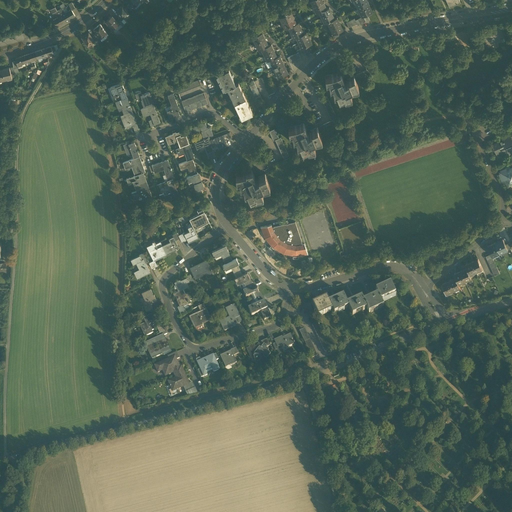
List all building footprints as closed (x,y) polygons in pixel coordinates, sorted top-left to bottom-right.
[(353,0),(358,9),(369,5),(366,0),(353,0)] [(326,8),(323,2),(314,6),(317,13),(319,12),(326,8)] [(372,13),(369,5),(358,9),(360,14),(361,13),(362,17),(363,17),(367,15),(372,13)] [(119,15),(122,18),(123,17),(125,15),(125,16),(129,13),(127,11),(124,8),(122,6),(116,11),(119,15)] [(59,16),(61,15),(58,10),(57,10),(55,7),(50,9),(52,13),(53,12),(56,16),(58,15),(59,16)] [(329,7),(326,8),(319,12),(321,18),(323,17),(331,13),(329,7)] [(64,13),(61,15),(65,22),(75,16),(72,10),(71,9),(68,11),(64,13)] [(282,23),(283,22),(293,18),(294,17),(291,12),(281,16),(282,18),(280,19),(282,23)] [(334,19),(331,13),(323,17),(324,21),(323,21),(324,24),(327,22),(334,19)] [(57,27),(65,22),(61,15),(59,16),(53,20),(57,27)] [(106,21),(112,29),(116,27),(116,28),(120,25),(119,24),(117,21),(116,20),(112,16),(106,21)] [(117,21),(119,24),(120,24),(122,27),(125,24),(124,24),(121,21),(118,18),(116,20),(117,21)] [(285,28),(288,27),(296,23),(293,18),(283,22),(285,28)] [(337,18),(334,19),(327,22),(333,35),(338,33),(343,31),(337,18)] [(291,29),(292,32),(301,28),(299,22),(296,23),(288,27),(289,30),(291,29)] [(100,38),(101,38),(107,34),(105,31),(103,28),(100,24),(97,27),(94,29),(95,31),(98,34),(100,38)] [(115,32),(122,27),(120,24),(119,24),(120,25),(116,28),(116,27),(112,29),(115,32)] [(293,38),(296,37),(304,33),(301,28),(292,32),(291,33),(293,38)] [(252,37),(255,43),(265,39),(262,32),(252,37)] [(296,37),(298,43),(309,38),(306,32),(304,33),(296,37)] [(82,37),(88,46),(91,43),(90,42),(94,40),(93,39),(89,33),(82,37)] [(312,44),(309,38),(298,43),(301,49),(303,48),(305,47),(308,45),(312,44)] [(258,50),(261,48),(268,45),(265,39),(255,43),(258,50)] [(263,51),(265,54),(274,50),(271,44),(268,45),(261,48),(262,51),(263,51)] [(51,47),(44,49),(47,56),(50,55),(53,54),(53,52),(51,47)] [(44,49),(35,52),(38,59),(42,57),(47,56),(44,49)] [(268,61),(269,60),(277,57),(274,50),(265,54),(264,55),(265,58),(266,58),(268,61)] [(35,52),(29,54),(31,61),(38,59),(35,52)] [(354,77),(356,82),(375,74),(365,53),(360,56),(367,71),(354,77)] [(29,54),(22,56),(24,63),(28,62),(31,61),(29,54)] [(269,60),(273,67),(283,62),(279,55),(277,57),(269,60)] [(22,64),(24,63),(22,56),(15,59),(18,68),(23,67),(22,64)] [(273,67),(275,72),(285,67),(283,62),(273,67)] [(288,74),(285,67),(275,72),(278,78),(288,74)] [(0,81),(12,78),(11,74),(10,69),(10,68),(0,70),(0,81)] [(225,89),(227,88),(236,84),(229,69),(218,74),(225,89)] [(337,95),(340,103),(345,102),(345,99),(351,98),(351,95),(351,94),(349,89),(351,89),(353,94),(359,93),(358,86),(356,82),(354,77),(347,80),(348,81),(345,82),(346,83),(343,84),(341,80),(343,79),(340,73),(335,75),(324,77),(326,85),(329,85),(330,90),(333,90),(334,95),(337,95)] [(115,102),(116,101),(126,98),(124,92),(125,91),(124,89),(125,89),(124,88),(122,83),(117,85),(116,85),(110,87),(111,88),(109,88),(111,93),(112,93),(113,93),(112,93),(115,102)] [(227,88),(234,103),(245,98),(238,83),(236,84),(227,88)] [(142,100),(145,107),(153,104),(149,92),(142,95),(136,97),(138,101),(142,100)] [(167,111),(170,119),(175,117),(173,112),(178,110),(180,110),(173,93),(168,95),(172,106),(170,106),(171,109),(167,111)] [(123,109),(124,114),(132,111),(127,97),(126,98),(116,101),(118,107),(121,106),(123,109)] [(321,100),(331,120),(336,118),(327,97),(321,100)] [(253,114),(245,98),(234,103),(242,119),(253,114)] [(160,122),(153,104),(145,107),(140,108),(142,114),(149,111),(150,114),(152,119),(154,125),(160,122)] [(137,124),(132,111),(124,114),(121,116),(123,121),(126,120),(128,127),(133,126),(137,124)] [(337,119),(330,122),(332,128),(339,125),(337,119)] [(198,124),(198,125),(200,130),(201,131),(206,130),(206,128),(207,128),(205,122),(198,124)] [(325,131),(332,128),(330,122),(323,126),(325,131)] [(300,146),(304,155),(308,154),(308,150),(315,149),(314,146),(312,141),(314,140),(317,146),(322,145),(321,137),(317,128),(311,131),(311,132),(308,133),(309,134),(306,135),(305,131),(306,130),(304,124),(298,126),(288,128),(289,136),(292,136),(293,142),(296,141),(297,147),(300,146)] [(191,133),(200,130),(198,125),(189,128),(191,133)] [(327,134),(325,131),(323,126),(317,128),(321,137),(327,134)] [(210,127),(207,128),(206,128),(206,130),(201,131),(203,138),(208,136),(213,135),(210,127)] [(275,140),(283,159),(289,156),(281,138),(279,139),(275,130),(269,132),(273,141),(275,140)] [(179,131),(176,132),(178,137),(177,138),(178,140),(177,140),(178,143),(179,143),(179,142),(187,139),(186,135),(181,137),(179,131)] [(168,144),(177,140),(178,140),(177,138),(178,137),(176,132),(168,135),(165,136),(168,144)] [(223,134),(209,139),(211,144),(217,142),(220,149),(225,147),(224,147),(228,146),(223,134)] [(507,148),(509,154),(511,153),(511,138),(511,136),(508,137),(508,135),(502,138),(503,140),(493,144),(496,149),(495,150),(497,154),(501,152),(501,151),(507,148)] [(209,139),(208,136),(203,138),(194,141),(196,148),(205,145),(208,152),(210,151),(213,150),(211,144),(209,139)] [(132,153),(134,158),(139,156),(134,142),(129,144),(129,143),(123,145),(126,152),(131,150),(132,153)] [(180,146),(178,147),(179,153),(184,151),(187,160),(192,158),(194,157),(189,143),(180,146)] [(125,168),(132,166),(139,163),(142,162),(139,156),(134,158),(123,162),(123,163),(125,168)] [(197,172),(192,158),(187,160),(181,162),(183,167),(187,166),(191,175),(197,172)] [(272,166),(274,170),(278,179),(282,188),(288,185),(290,190),(296,188),(294,182),(299,180),(290,158),(272,166)] [(166,174),(169,180),(172,178),(174,178),(168,159),(152,165),(154,172),(164,168),(166,174)] [(136,175),(142,173),(139,163),(132,166),(136,175)] [(507,171),(502,173),(499,174),(498,175),(501,182),(505,180),(506,182),(508,187),(511,184),(511,168),(511,169),(507,171)] [(247,193),(252,202),(256,201),(256,197),(263,196),(262,193),(263,193),(260,187),(262,186),(265,192),(270,192),(269,183),(265,174),(259,177),(259,178),(257,179),(257,180),(254,181),(253,177),(254,176),(252,170),(246,172),(235,174),(237,182),(240,182),(240,188),(243,187),(244,193),(247,193)] [(269,183),(278,179),(274,170),(265,174),(269,183)] [(199,177),(197,172),(191,175),(186,176),(188,181),(193,180),(195,184),(194,184),(196,189),(196,190),(201,188),(204,187),(200,177),(199,177)] [(136,182),(139,190),(148,187),(143,173),(142,173),(136,175),(126,179),(128,185),(133,183),(136,182)] [(179,196),(172,178),(169,180),(167,181),(171,192),(164,195),(163,193),(159,194),(162,202),(179,196)] [(153,198),(148,187),(139,190),(136,191),(131,193),(134,199),(141,196),(143,202),(153,198)] [(189,218),(192,225),(194,229),(198,227),(197,225),(200,224),(201,225),(209,221),(207,217),(205,217),(205,216),(206,215),(205,213),(200,215),(199,213),(189,218)] [(287,223),(273,226),(272,227),(271,224),(260,227),(261,227),(265,238),(271,245),(269,248),(273,251),(276,249),(284,253),(293,255),(293,258),(298,259),(298,255),(307,254),(308,254),(304,244),(302,244),(301,243),(302,243),(295,222),(288,223),(289,223),(287,224),(287,223)] [(199,237),(194,229),(192,225),(188,227),(189,231),(185,233),(184,233),(187,239),(188,240),(190,241),(199,237)] [(184,232),(178,234),(180,238),(181,241),(184,240),(187,239),(184,233),(185,233),(184,232)] [(160,241),(167,254),(176,250),(175,248),(178,246),(173,236),(169,238),(168,237),(160,241)] [(503,239),(495,243),(500,254),(508,250),(506,245),(503,239)] [(149,252),(151,251),(157,247),(155,244),(155,243),(155,242),(154,241),(153,241),(152,242),(153,243),(146,246),(149,252)] [(160,241),(155,243),(155,244),(157,247),(151,251),(153,255),(151,256),(153,260),(154,261),(155,260),(167,254),(160,241)] [(492,257),(500,254),(495,243),(487,246),(488,247),(491,254),(492,257)] [(222,257),(225,263),(232,260),(231,256),(230,257),(227,250),(228,249),(225,244),(212,250),(215,257),(221,254),(222,257)] [(143,259),(145,263),(148,261),(144,252),(139,255),(139,256),(140,256),(142,260),(143,259)] [(135,272),(138,277),(145,274),(150,272),(147,266),(146,266),(145,263),(143,259),(142,260),(140,256),(139,256),(131,260),(133,264),(137,262),(141,269),(135,272)] [(236,258),(232,260),(225,263),(223,264),(225,269),(231,267),(233,270),(234,272),(235,272),(239,270),(239,269),(237,264),(239,263),(236,258)] [(478,259),(472,262),(476,272),(482,269),(478,260),(478,259)] [(149,262),(152,268),(157,266),(155,260),(154,261),(153,260),(149,262)] [(195,276),(195,278),(196,278),(200,275),(200,274),(206,271),(207,274),(212,272),(208,264),(207,261),(204,263),(203,261),(190,267),(195,276)] [(470,275),(476,272),(472,262),(465,265),(467,269),(470,275)] [(471,279),(470,275),(467,269),(460,271),(464,280),(467,279),(467,280),(471,279)] [(465,281),(464,280),(460,271),(454,274),(456,278),(458,283),(460,282),(461,283),(465,281)] [(235,278),(238,284),(241,282),(250,278),(247,272),(242,274),(237,277),(236,277),(235,278)] [(178,290),(178,291),(183,289),(189,286),(187,282),(189,281),(187,277),(179,280),(175,282),(178,289),(178,290)] [(246,287),(248,290),(254,287),(250,278),(241,282),(244,288),(246,287)] [(459,284),(458,283),(456,278),(449,281),(454,291),(460,288),(459,284)] [(446,294),(454,291),(449,281),(442,284),(446,294)] [(376,290),(378,295),(381,301),(395,295),(390,284),(376,290)] [(246,298),(251,296),(254,294),(256,299),(262,297),(257,286),(254,287),(248,290),(246,291),(243,292),(246,298)] [(147,306),(151,305),(150,303),(157,300),(154,294),(153,295),(150,289),(142,293),(145,301),(144,301),(147,306)] [(186,294),(183,289),(178,291),(178,290),(173,293),(177,302),(178,301),(179,304),(178,304),(180,308),(183,307),(185,310),(189,308),(188,306),(187,304),(186,304),(187,303),(188,304),(189,303),(190,302),(191,302),(189,299),(187,294),(188,294),(187,294),(186,294)] [(378,295),(363,302),(367,309),(368,313),(373,310),(374,312),(379,309),(378,308),(383,306),(381,301),(378,295)] [(343,296),(329,303),(332,311),(334,315),(349,308),(347,305),(343,296)] [(318,318),(332,311),(329,303),(327,298),(312,305),(318,318)] [(362,298),(347,305),(349,308),(352,316),(367,309),(363,302),(362,298)] [(252,316),(260,312),(268,309),(264,301),(259,304),(256,305),(248,309),(252,316)] [(198,308),(200,313),(206,310),(203,305),(198,308)] [(219,323),(224,332),(235,327),(233,322),(235,321),(235,319),(240,317),(234,305),(225,309),(229,318),(219,323)] [(185,310),(183,307),(180,308),(179,308),(177,309),(181,316),(186,313),(185,310)] [(268,310),(268,309),(260,312),(264,321),(272,317),(268,310)] [(189,318),(194,329),(203,325),(202,324),(211,321),(206,310),(200,313),(189,318)] [(145,324),(141,326),(144,333),(147,331),(149,335),(153,333),(152,331),(155,330),(153,326),(154,326),(153,325),(152,326),(151,325),(156,322),(155,320),(156,319),(154,314),(143,319),(145,324)] [(156,326),(160,334),(166,331),(162,324),(156,326)] [(143,338),(149,335),(147,331),(144,333),(141,326),(138,327),(143,338)] [(275,344),(277,348),(286,344),(288,347),(294,345),(291,340),(292,339),(290,335),(283,338),(282,337),(274,341),(275,344)] [(157,338),(155,340),(157,345),(159,349),(161,355),(163,354),(164,355),(171,352),(165,340),(163,341),(161,337),(157,338)] [(264,345),(267,347),(270,346),(267,339),(260,342),(261,343),(262,345),(263,346),(264,345)] [(152,359),(161,355),(159,349),(154,351),(152,347),(157,345),(155,340),(145,344),(152,359)] [(255,362),(257,359),(260,356),(261,354),(264,356),(263,357),(266,359),(270,354),(267,352),(268,350),(266,348),(267,347),(264,345),(263,346),(262,345),(261,343),(258,344),(259,345),(256,348),(255,349),(254,348),(255,347),(253,345),(248,347),(249,348),(246,349),(248,353),(248,354),(250,354),(251,355),(249,357),(252,362),(255,362)] [(220,357),(225,366),(229,364),(230,366),(236,363),(233,356),(231,352),(220,357)] [(171,359),(172,361),(174,360),(175,361),(179,359),(177,353),(167,357),(169,360),(171,359)] [(204,377),(207,375),(206,374),(206,372),(207,372),(206,370),(211,368),(213,371),(214,372),(219,370),(215,361),(213,356),(201,361),(199,358),(196,360),(200,370),(204,377)] [(173,373),(175,376),(183,372),(181,367),(180,368),(178,363),(176,364),(175,361),(174,360),(172,361),(171,359),(169,360),(155,366),(158,373),(162,371),(165,377),(173,373)] [(189,384),(183,372),(175,376),(176,378),(168,382),(172,390),(169,391),(171,396),(176,393),(175,391),(183,387),(189,384)] [(183,387),(186,393),(195,389),(192,383),(189,384),(183,387)] [(352,440),(351,443),(353,446),(356,447),(359,446),(360,442),(358,439),(355,438),(352,440)]
